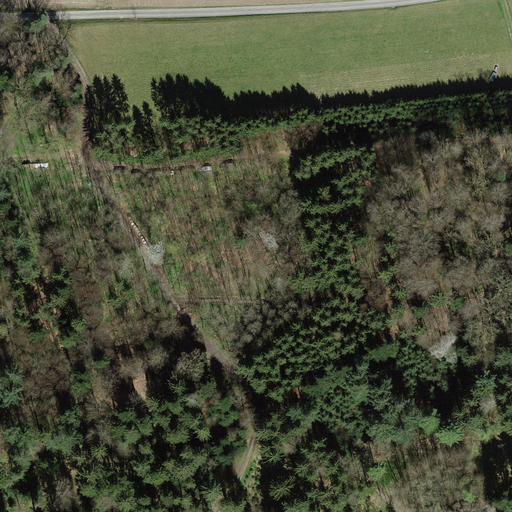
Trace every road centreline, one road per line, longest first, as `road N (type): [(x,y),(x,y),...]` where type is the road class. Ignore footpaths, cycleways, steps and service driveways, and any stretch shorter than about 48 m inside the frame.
road 1 (track): [(219,511),(265,406),(169,296),(91,168),(89,87),(50,16)]
road 2 (unclassified): [(412,0),(0,16)]
road 3 (track): [(265,406),(316,436),(397,511)]
